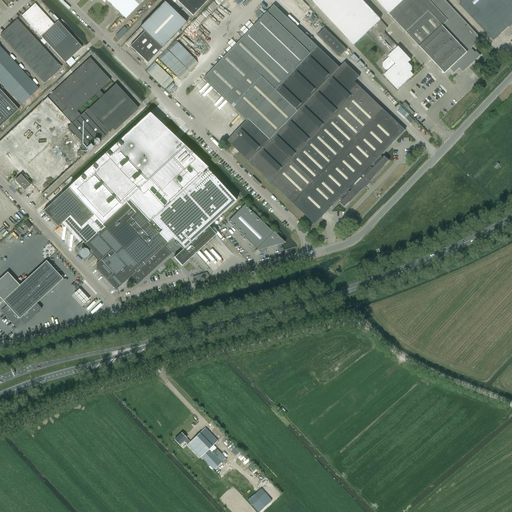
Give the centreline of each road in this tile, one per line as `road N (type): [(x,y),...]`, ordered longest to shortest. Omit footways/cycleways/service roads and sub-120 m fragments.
road 1 (unclassified): [(0,430),(115,380),(339,320),(361,323),(426,369),(511,401)]
road 2 (primary): [(124,350),(399,271),(511,218)]
road 3 (unclassified): [(308,255),(298,228),(63,0)]
road 4 (unclassified): [(308,255),(358,235),(511,75)]
road 5 (unknown): [(436,154),(275,0)]
road 6 (unclassified): [(117,311),(308,255)]
road 7 (unclassified): [(0,179),(117,311)]
road 8 (unknown): [(417,105),(391,88),(314,0)]
road 9 (primary): [(0,396),(124,350)]
road 10 (primary): [(124,350),(0,379)]
road 11 (unclassified): [(0,346),(117,311)]
